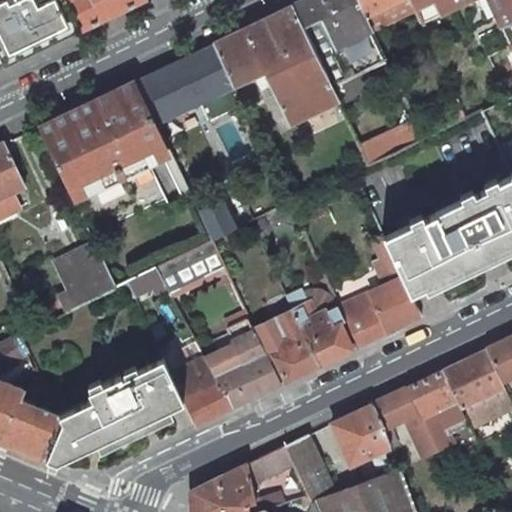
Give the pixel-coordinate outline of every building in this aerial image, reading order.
[(67,0),(0,0),(0,57),(4,66),(81,29),(67,0)] [(67,0),(81,29),(141,0),(67,0)] [(364,15),(357,0),(298,0),(290,4),(301,26),(320,17),(336,49),(372,32),(364,15)] [(396,0),(357,0),(364,15),(396,0)] [(409,0),(412,6),(415,12),(416,14),(433,6),(437,15),(449,9),(463,2),(462,0),(409,0)] [(511,46),(511,0),(507,0),(493,7),(511,47),(511,46)] [(301,26),(290,4),(213,41),(213,42),(234,86),(254,77),(264,72),(288,123),(337,98),(330,86),(301,26)] [(236,106),(242,103),(234,86),(213,42),(136,79),(154,116),(158,122),(201,102),(209,119),(236,106)] [(114,89),(128,119),(126,122),(136,125),(154,116),(136,79),(114,89)] [(38,126),(68,189),(85,225),(136,201),(125,179),(138,173),(132,159),(145,154),(132,127),(136,125),(126,122),(128,119),(114,89),(38,126)] [(511,95),(509,97),(481,110),(511,174),(511,95)] [(169,146),(158,122),(154,116),(136,125),(132,127),(145,154),(151,167),(155,153),(169,146)] [(368,164),(423,137),(414,118),(359,143),(368,164)] [(25,185),(5,142),(0,143),(0,196),(13,190),(25,185)] [(145,154),(132,159),(138,173),(151,167),(145,154)] [(410,293),(511,243),(511,175),(384,237),(385,239),(390,252),(398,267),(402,276),(410,293)] [(0,216),(21,207),(13,190),(0,196),(0,216)] [(206,207),(200,210),(213,239),(235,228),(222,200),(206,207)] [(384,237),(381,231),(369,237),(378,257),(390,252),(385,239),(384,237)] [(170,292),(224,266),(212,240),(155,267),(163,280),(170,292)] [(60,295),(67,309),(115,287),(94,243),(55,262),(69,290),(60,295)] [(135,295),(163,280),(155,267),(128,280),(135,295)] [(334,297),(338,305),(356,297),(379,286),(402,276),(398,267),(334,297)] [(356,297),(338,305),(357,346),(420,316),(410,293),(402,276),(379,286),(356,297)] [(304,292),(308,301),(292,309),(318,364),(352,348),(340,323),(331,328),(324,312),(333,307),(326,292),(315,289),(304,292)] [(254,329),(280,383),(318,364),(292,309),(270,319),(253,326),(254,329)] [(0,326),(0,332),(4,340),(20,333),(34,327),(28,314),(0,326)] [(227,371),(217,376),(219,381),(232,406),(280,383),(254,329),(233,339),(242,359),(244,363),(227,371)] [(0,372),(29,352),(20,333),(4,340),(0,341),(0,372)] [(511,335),(486,348),(498,374),(501,381),(511,375),(511,335)] [(510,401),(503,386),(501,381),(498,374),(486,348),(442,369),(457,401),(459,407),(468,425),(511,404),(510,401)] [(0,377),(13,383),(36,367),(29,352),(0,372),(0,377)] [(219,381),(217,376),(213,370),(205,356),(171,373),(184,400),(195,423),(232,406),(219,381)] [(56,462),(184,400),(171,373),(164,357),(147,365),(122,377),(121,375),(88,390),(92,398),(57,414),(61,421),(46,458),(56,462)] [(223,362),(225,366),(235,362),(232,357),(223,362)] [(452,403),(457,401),(442,369),(405,387),(418,411),(421,418),(438,410),(445,425),(459,418),(452,403)] [(13,383),(0,377),(0,438),(46,458),(61,421),(57,414),(19,398),(23,388),(13,383)] [(405,417),(418,411),(405,387),(373,402),(384,427),(391,445),(395,455),(402,453),(391,424),(405,417)] [(372,454),(391,445),(384,427),(373,402),(331,422),(349,461),(370,451),(372,454)] [(418,411),(405,417),(423,456),(453,442),(445,425),(438,410),(421,418),(418,411)] [(336,492),(309,433),(284,445),(293,464),(308,495),(313,505),(316,511),(415,511),(403,476),(399,468),(336,492)] [(256,481),(293,464),(284,445),(248,462),(252,483),(256,481)] [(252,483),(248,462),(191,490),(190,511),(255,511),(263,509),(272,507),(268,496),(256,500),(254,490),(258,489),(256,481),(252,483)]
